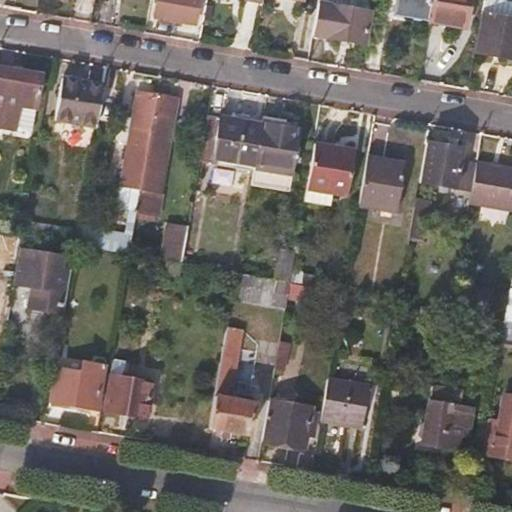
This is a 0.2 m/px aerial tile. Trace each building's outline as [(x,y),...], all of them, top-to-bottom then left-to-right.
[(158,0),(155,17),(194,24),(198,0),(158,0)] [(397,0),(395,16),(428,22),(431,0),(397,0)] [(431,0),(428,22),(466,29),(470,0),(431,0)] [(486,0),(477,53),(511,59),(511,7),(506,6),(504,18),(493,16),(495,0),(486,0)] [(367,45),(372,14),(331,7),(326,38),(367,45)] [(0,145),(6,147),(9,130),(0,128),(0,109),(3,93),(10,94),(8,104),(34,109),(40,76),(0,68),(0,145)] [(511,72),(508,72),(503,95),(511,96),(511,72)] [(96,128),(104,87),(62,80),(55,121),(96,128)] [(140,189),(156,98),(136,94),(115,207),(136,210),(140,189)] [(156,98),(140,189),(161,193),(177,101),(156,98)] [(200,161),(255,171),(263,126),(208,116),(200,161)] [(255,171),(252,186),(288,192),(298,132),(263,126),(255,171)] [(461,151),(427,145),(420,185),(454,191),(461,151)] [(352,152),(314,146),(306,191),(344,198),(352,152)] [(367,158),(358,206),(395,213),(403,165),(367,158)] [(511,194),(508,219),(511,219),(511,163),(482,158),(479,176),(511,182),(511,194)] [(132,235),(128,256),(139,258),(150,260),(153,243),(161,193),(140,189),(136,210),(132,235)] [(417,203),(411,239),(423,241),(430,206),(417,203)] [(460,231),(465,205),(453,203),(448,229),(460,231)] [(78,231),(25,221),(22,237),(75,246),(78,231)] [(182,265),(188,228),(165,224),(161,245),(153,243),(150,260),(182,265)] [(128,256),(132,235),(102,229),(98,250),(128,256)] [(0,247),(1,247),(0,253),(0,255),(18,258),(22,237),(0,232),(0,247)] [(91,261),(93,250),(75,246),(73,258),(91,261)] [(290,284),(295,253),(279,250),(273,281),(290,284)] [(64,308),(71,269),(59,267),(61,260),(22,253),(16,286),(32,289),(29,302),(64,308)] [(150,260),(139,258),(136,273),(179,280),(182,265),(150,260)] [(300,286),(318,289),(320,277),(303,274),(300,286)] [(237,275),(230,316),(241,318),(243,303),(285,310),(287,300),(290,284),(273,281),(237,275)] [(290,284),(287,300),(315,305),(318,289),(300,286),(290,284)] [(505,322),(469,315),(467,330),(502,337),(505,322)] [(511,322),(505,322),(502,337),(501,346),(511,348),(511,322)] [(228,327),(210,429),(248,436),(254,404),(230,399),(242,329),(228,327)] [(280,342),(275,371),(287,373),(292,344),(280,342)] [(59,357),(51,401),(96,409),(104,366),(59,357)] [(153,383),(112,376),(106,411),(147,418),(153,383)] [(328,380),(321,422),(361,429),(369,387),(328,380)] [(461,391),(432,385),(421,445),(457,452),(461,428),(471,430),(474,411),(458,408),(461,391)] [(500,424),(487,421),(483,442),(494,444),(492,456),(511,459),(511,397),(505,396),(500,424)] [(269,402),(262,443),(304,450),(306,437),(308,424),(311,410),(269,402)] [(315,425),(308,424),(306,437),(313,438),(315,425)]
